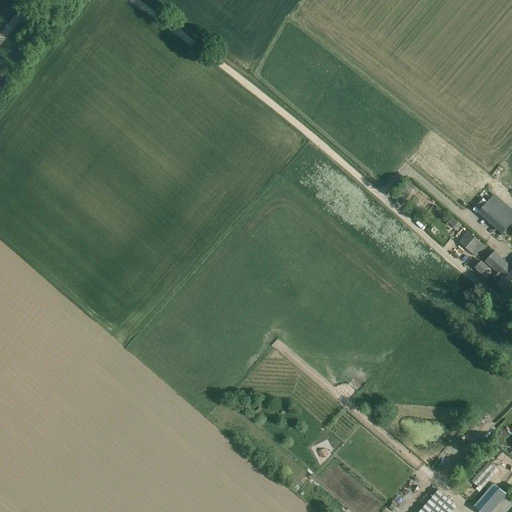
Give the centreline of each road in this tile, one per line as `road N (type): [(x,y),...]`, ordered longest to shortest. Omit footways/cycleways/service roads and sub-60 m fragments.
road 1 (track): [(376,190),(138,0)]
road 2 (unclassified): [(511,305),(376,190)]
